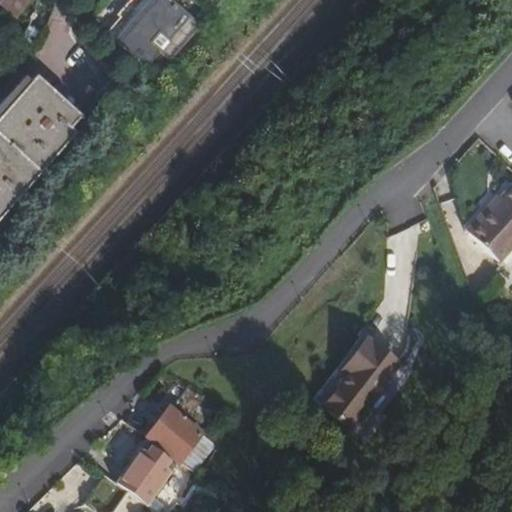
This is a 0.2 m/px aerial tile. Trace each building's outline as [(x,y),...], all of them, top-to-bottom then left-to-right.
[(0,0),(0,9),(12,17),(23,0),(0,0)] [(161,0),(154,0),(120,40),(145,63),(160,47),(167,54),(189,28),(183,22),(185,21),(161,0)] [(32,78),(0,114),(0,206),(78,118),(32,78)] [(467,235),(457,245),(487,274),(511,246),(511,198),(505,192),(483,217),(480,215),(464,232),(467,235)] [(396,367),(364,342),(341,371),(345,375),(320,408),(353,434),(370,413),(365,409),(396,367)] [(208,417),(171,397),(162,416),(198,435),(208,417)] [(133,449),(165,474),(189,444),(156,419),(133,449)] [(192,440),(189,444),(165,474),(165,475),(176,482),(203,448),(192,440)] [(122,511),(137,511),(161,473),(130,453),(102,499),(113,506),(122,511)] [(102,499),(86,489),(68,511),(108,511),(113,506),(102,499)]
